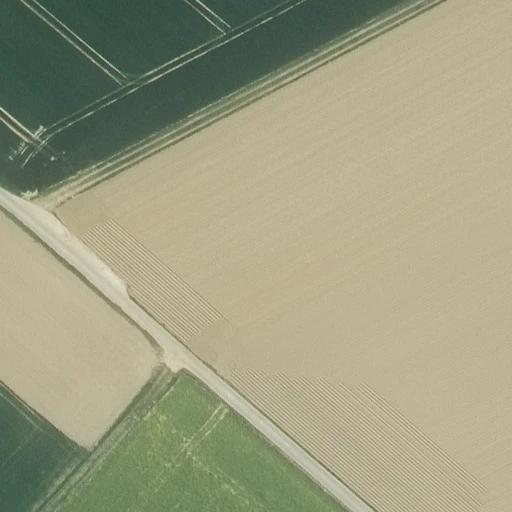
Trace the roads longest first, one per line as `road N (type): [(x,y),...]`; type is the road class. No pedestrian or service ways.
road 1 (track): [(38,235),(476,0)]
road 2 (track): [(0,202),(356,511)]
road 3 (track): [(191,370),(62,511)]
